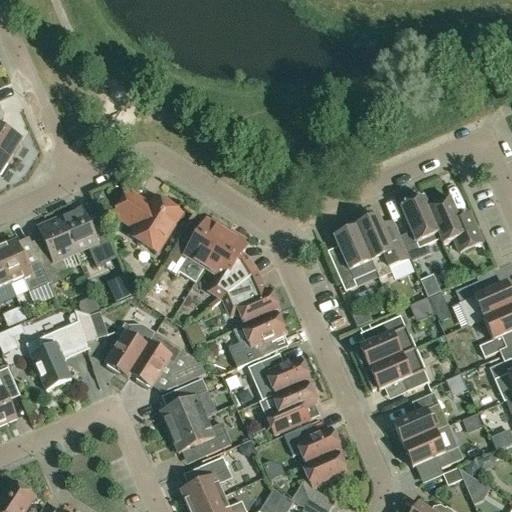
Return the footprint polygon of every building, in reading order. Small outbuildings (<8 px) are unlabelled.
[(0,155),(10,161),(21,143),(0,129),(0,124),(3,120),(3,116),(1,112),(0,110),(0,155)] [(0,176),(10,161),(0,155),(0,176)] [(103,192),(94,196),(98,205),(107,201),(103,192)] [(128,193),(113,218),(135,230),(130,238),(157,255),(182,216),(154,199),(150,206),(128,193)] [(427,210),(428,210),(423,199),(400,209),(411,234),(400,238),(410,261),(411,263),(430,255),(426,246),(440,240),(438,235),(427,210)] [(468,214),(457,219),(449,200),(428,210),(427,210),(438,235),(440,240),(443,246),(460,239),(465,252),(482,245),(468,214)] [(61,223),(75,256),(88,250),(96,268),(116,260),(105,233),(94,238),(83,213),(61,222),(61,223)] [(62,261),(75,256),(61,223),(61,222),(60,219),(37,229),(50,257),(39,262),(39,263),(49,286),(50,288),(62,283),(58,276),(67,272),(62,261)] [(393,223),(382,228),(378,219),(355,229),(356,231),(356,230),(371,263),(378,279),(384,276),(388,270),(410,261),(400,238),(393,223)] [(226,235),(223,234),(226,230),(212,221),(210,225),(206,223),(190,247),(180,241),(162,269),(176,278),(180,273),(196,283),(204,270),(226,235)] [(349,273),(371,263),(356,230),(356,231),(334,240),(343,260),(332,264),(345,294),(357,289),(349,273)] [(247,248),(243,246),(245,242),(232,234),(229,237),(226,235),(204,270),(217,278),(210,289),(226,299),(257,275),(259,274),(249,259),(242,255),(247,248)] [(49,286),(39,263),(26,268),(15,243),(0,249),(0,263),(10,286),(23,281),(29,295),(49,286)] [(0,290),(10,286),(0,263),(0,290)] [(257,275),(226,299),(223,301),(231,319),(239,315),(244,327),(244,328),(276,314),(280,313),(270,291),(265,293),(257,275)] [(470,327),(483,321),(511,308),(511,299),(506,285),(482,295),(477,284),(455,294),(470,327)] [(429,300),(433,309),(444,304),(440,295),(429,300)] [(511,308),(483,321),(492,342),(479,348),(484,360),(507,350),(502,339),(511,334),(511,308)] [(74,314),(78,324),(85,345),(97,341),(89,317),(74,313),(74,314)] [(69,316),(68,319),(71,327),(78,324),(74,314),(69,316)] [(286,336),(276,314),(244,328),(244,327),(241,329),(247,342),(239,345),(248,366),(269,356),(264,345),(286,336)] [(414,351),(410,340),(400,318),(378,328),(383,339),(359,349),(360,352),(355,354),(363,373),(363,374),(414,351)] [(86,348),(85,345),(78,324),(71,327),(42,339),(37,354),(30,357),(46,393),(71,382),(62,363),(64,357),(86,348)] [(198,324),(185,330),(194,349),(207,344),(198,324)] [(106,366),(127,379),(149,345),(155,335),(142,327),(129,328),(125,325),(117,337),(122,340),(106,366)] [(149,345),(127,379),(128,380),(130,376),(150,389),(168,362),(173,365),(180,353),(165,343),(160,352),(149,345)] [(429,384),(424,373),(414,351),(363,374),(364,374),(372,393),(377,391),(378,393),(402,383),(407,394),(429,384)] [(307,384),(310,383),(301,360),(279,370),(274,358),(249,369),(254,381),(258,379),(262,388),(270,385),(275,397),(275,398),(307,384)] [(506,403),(511,399),(511,362),(511,361),(489,371),(503,404),(506,403)] [(200,364),(171,377),(176,389),(205,376),(200,364)] [(0,390),(0,428),(16,421),(6,399),(18,394),(7,370),(0,372),(0,385),(2,390),(0,390)] [(169,435),(205,419),(196,399),(207,394),(202,381),(180,391),(185,403),(160,414),(169,435)] [(311,394),(307,384),(275,398),(275,397),(271,398),(277,411),(269,415),(273,424),(270,425),(275,437),(300,426),(295,415),(316,405),(316,404),(318,401),(315,394),(311,394)] [(393,426),(403,448),(435,434),(448,428),(442,414),(434,395),(411,405),(416,416),(393,426)] [(221,425),(209,430),(205,419),(169,435),(178,455),(203,445),(209,457),(231,447),(221,425)] [(338,453),(338,454),(341,452),(331,430),(310,440),(305,428),(283,438),(292,458),(300,455),(305,467),(306,467),(338,453)] [(448,428),(435,434),(403,448),(412,470),(435,460),(440,471),(463,461),(454,442),(448,428)] [(347,475),(338,454),(338,453),(306,467),(305,467),(302,468),(308,481),(300,485),(308,503),(323,511),(329,511),(335,504),(316,493),(315,489),(347,475)] [(188,511),(192,511),(223,499),(214,479),(228,473),(223,459),(200,470),(205,482),(180,494),(188,511)] [(480,470),(474,462),(466,467),(471,475),(480,470)] [(443,477),(447,488),(462,482),(457,471),(443,477)] [(482,486),(459,472),(470,497),(478,493),(482,486)] [(12,485),(0,503),(0,511),(25,511),(34,498),(25,493),(24,489),(18,485),(14,486),(12,485)] [(245,511),(241,503),(228,509),(223,499),(192,511),(245,511)] [(323,511),(308,503),(302,511),(323,511)]
